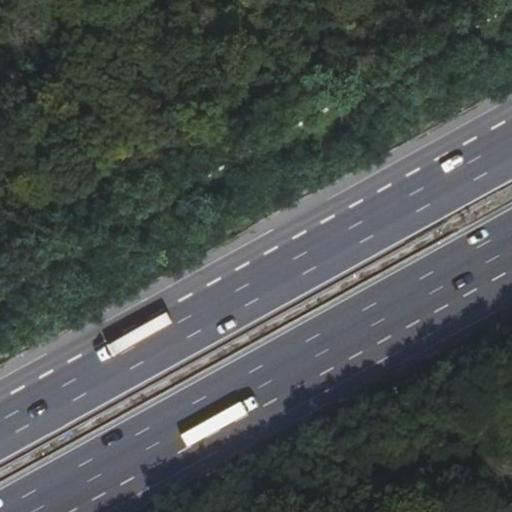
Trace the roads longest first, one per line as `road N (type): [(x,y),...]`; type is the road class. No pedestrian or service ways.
road 1 (trunk): [(511,141),(0,423)]
road 2 (trunk): [(30,511),(511,248)]
